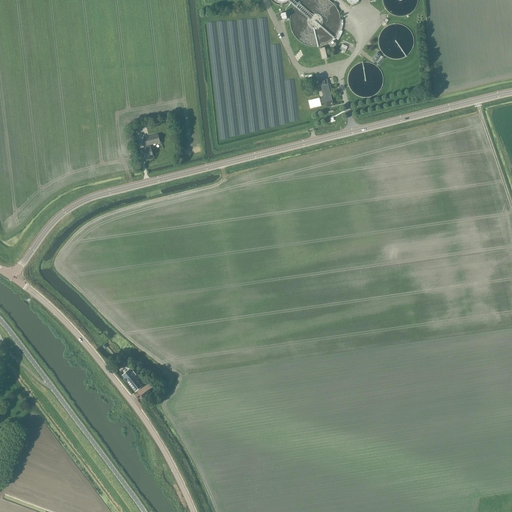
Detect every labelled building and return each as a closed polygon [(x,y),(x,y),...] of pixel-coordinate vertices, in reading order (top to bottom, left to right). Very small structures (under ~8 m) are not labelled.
[(277,15),(279,20),(279,21),(287,19),(286,13),(277,15)] [(327,58),(325,47),(319,48),(322,59),(327,58)] [(377,52),(372,59),(377,64),(383,57),(380,55),(377,52)] [(333,106),(332,100),(328,85),(327,80),(327,79),(319,81),(324,102),(326,108),(333,106)] [(310,108),(321,106),(319,98),(309,100),(310,108)] [(158,134),(143,138),(145,146),(147,146),(148,149),(146,150),(143,151),(145,157),(146,157),(146,158),(148,157),(149,156),(152,155),(150,145),(160,142),(158,134)] [(129,370),(122,375),(124,378),(123,378),(126,382),(127,382),(135,391),(142,386),(137,380),(134,376),(136,374),(133,371),(131,372),(129,370)]
